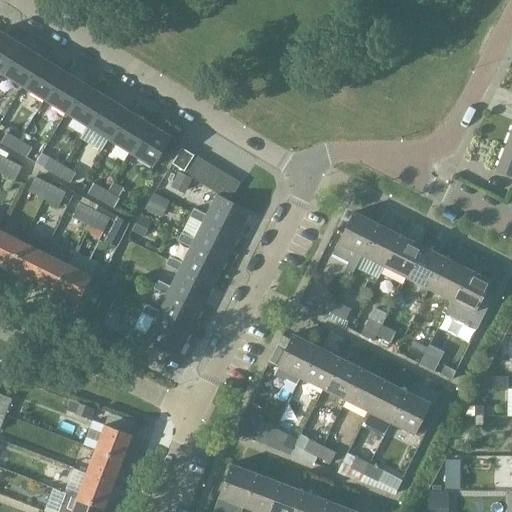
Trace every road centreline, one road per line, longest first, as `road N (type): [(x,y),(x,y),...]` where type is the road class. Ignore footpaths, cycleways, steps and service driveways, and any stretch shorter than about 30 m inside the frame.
road 1 (residential): [(20,0),(310,176)]
road 2 (residential): [(193,414),(310,176)]
road 3 (residential): [(193,414),(0,317)]
road 4 (residential): [(387,152),(443,144),(511,13)]
road 5 (residential): [(511,227),(409,175),(387,152)]
